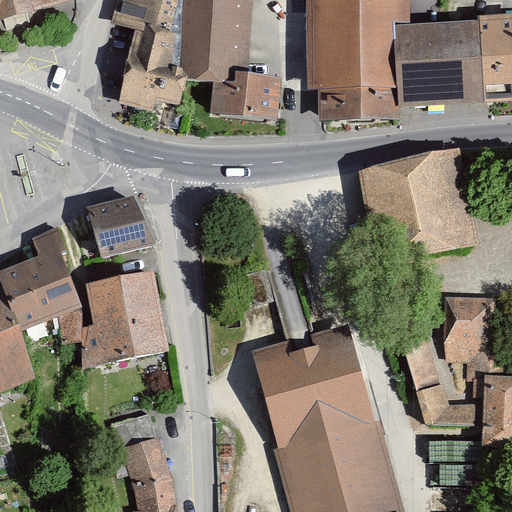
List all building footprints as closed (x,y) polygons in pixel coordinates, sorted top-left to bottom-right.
[(0,0),(0,17),(66,0),(0,0)] [(181,105),(187,79),(181,79),(182,67),(174,65),(179,33),(172,32),(179,0),(118,0),(112,23),(136,31),(120,103),(154,112),(156,100),(181,105)] [(185,0),(182,67),(181,79),(187,79),(212,81),(236,82),(235,72),(250,72),(253,0),(185,0)] [(399,119),(399,107),(395,25),(411,25),(410,0),(307,0),(307,90),(319,89),(322,121),(399,119)] [(480,21),(483,103),(511,101),(511,14),(479,16),(480,21)] [(483,103),(480,21),(411,25),(395,25),(399,107),(483,103)] [(282,78),(250,72),(235,72),(236,82),(212,81),(211,113),(278,123),(282,78)] [(479,245),(459,151),(364,171),(384,265),(479,245)] [(137,197),(89,207),(101,253),(152,241),(137,197)] [(66,251),(58,229),(35,238),(43,259),(0,275),(3,287),(18,329),(80,307),(60,253),(66,251)] [(170,351),(156,272),(89,284),(103,363),(170,351)] [(3,287),(0,287),(0,392),(36,379),(18,329),(3,287)] [(495,301),(446,300),(445,362),(468,362),(467,380),(483,380),(493,380),(495,301)] [(483,427),(483,404),(452,406),(414,308),(386,308),(426,426),(483,427)] [(374,422),(350,326),(253,351),(291,511),(405,511),(381,421),(374,422)] [(511,451),(511,379),(493,380),(483,380),(483,404),(483,427),(482,451),(511,451)] [(119,455),(124,453),(154,443),(157,442),(149,418),(111,431),(119,455)] [(169,483),(154,443),(124,453),(136,491),(169,483)] [(174,511),(169,483),(136,491),(131,493),(134,511),(174,511)]
